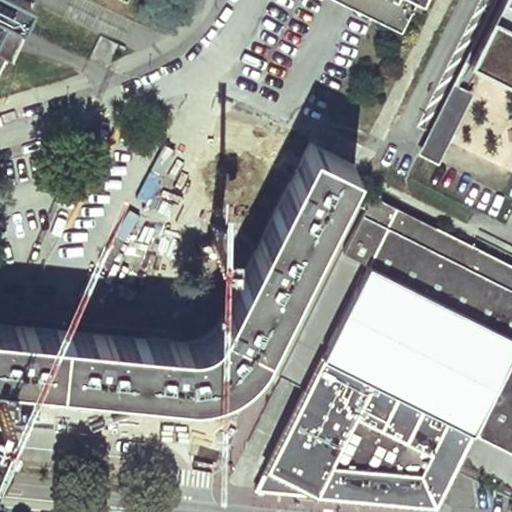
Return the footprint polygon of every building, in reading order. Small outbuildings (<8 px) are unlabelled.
[(0,0),(0,48),(8,53),(32,2),(27,0),(0,0)] [(511,0),(494,0),(464,61),(467,62),(468,60),(479,65),(481,60),(511,75),(511,0)] [(511,75),(481,60),(479,65),(478,67),(511,84),(511,75)] [(449,90),(419,150),(436,159),(466,99),(449,90)] [(345,181),(353,163),(309,142),(223,317),(220,322),(216,326),(212,330),(206,335),(200,338),(192,340),(185,340),(177,339),(0,322),(0,372),(173,389),(181,389),(190,389),(199,388),(206,387),(213,385),(221,384),(229,380),(235,376),(242,370),(248,366),(254,359),(259,353),(262,347),(267,338),(339,194),(339,192),(345,181)] [(347,182),(345,181),(339,192),(347,195),(353,198),(355,194),(358,189),(352,185),(347,182)] [(511,265),(358,189),(355,194),(353,198),(511,278),(511,265)] [(511,278),(353,198),(347,195),(339,192),(339,194),(346,197),(351,200),(364,207),(343,250),(369,264),(266,466),(315,492),(435,504),(471,429),(511,448),(511,278)]
